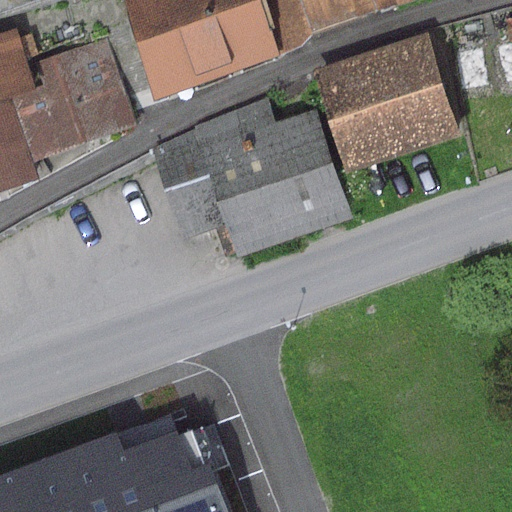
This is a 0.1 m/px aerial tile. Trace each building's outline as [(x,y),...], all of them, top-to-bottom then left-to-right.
[(123,0),(150,102),(275,58),(256,0),(123,0)] [(295,0),(256,0),(275,58),(296,47),(306,36),(295,0)] [(295,0),(306,36),(420,0),(295,0)] [(0,103),(11,100),(31,93),(23,62),(36,55),(27,36),(16,38),(15,30),(0,34),(0,103)] [(425,35),(309,71),(343,175),(458,138),(425,35)] [(103,40),(34,64),(42,90),(31,93),(11,100),(28,162),(134,127),(103,40)] [(194,131),(150,151),(177,239),(219,229),(232,261),(350,219),(318,133),(293,117),(274,127),(267,99),(193,128),(194,131)] [(11,100),(0,103),(0,193),(34,183),(28,162),(11,100)] [(207,485),(197,453),(121,478),(114,456),(0,492),(0,511),(238,511),(227,478),(207,485)]
